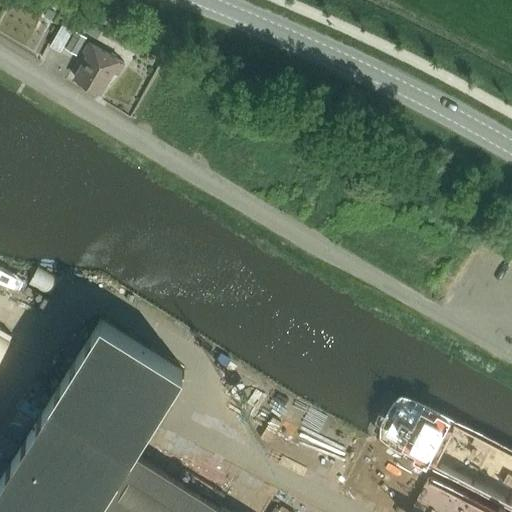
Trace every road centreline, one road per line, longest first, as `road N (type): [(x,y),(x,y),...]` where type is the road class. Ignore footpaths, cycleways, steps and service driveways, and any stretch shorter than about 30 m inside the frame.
road 1 (unclassified): [(0,59),(511,357)]
road 2 (secondary): [(511,149),(339,57),(192,0)]
